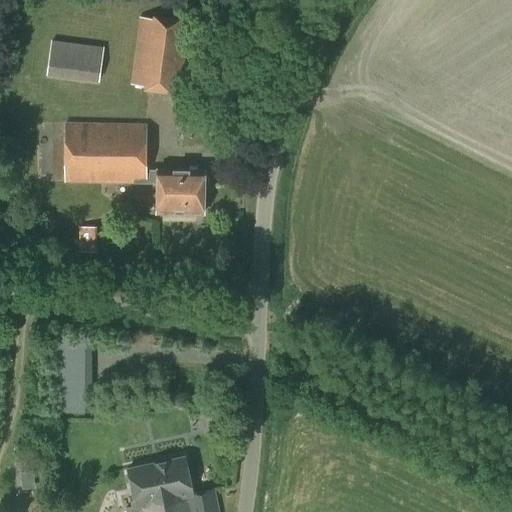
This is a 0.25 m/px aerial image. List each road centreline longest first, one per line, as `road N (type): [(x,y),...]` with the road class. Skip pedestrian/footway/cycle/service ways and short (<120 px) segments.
road 1 (unclassified): [(258,318),(278,132),(340,0)]
road 2 (unclassified): [(258,318),(0,293)]
road 3 (unclassified): [(244,511),(258,318)]
